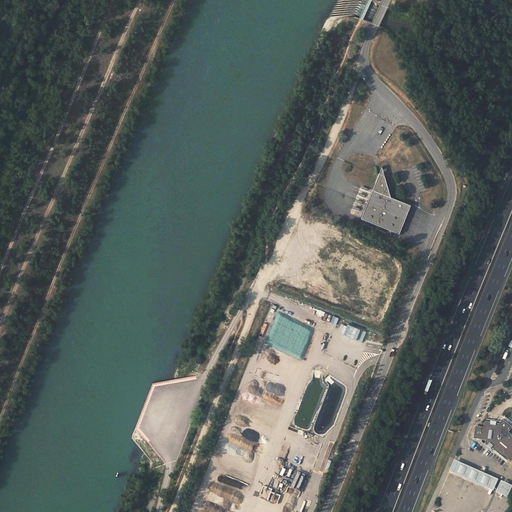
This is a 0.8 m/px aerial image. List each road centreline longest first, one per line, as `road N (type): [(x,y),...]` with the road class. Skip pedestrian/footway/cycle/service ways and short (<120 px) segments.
road 1 (unclassified): [(327,511),(450,198),(446,173),(413,120),(362,63),(386,0)]
road 2 (track): [(0,421),(173,0)]
road 3 (track): [(187,375),(336,34)]
road 4 (track): [(139,0),(0,327)]
road 5 (motorway): [(511,192),(385,511)]
road 6 (track): [(0,269),(112,0)]
road 7 (motorway): [(405,511),(511,241)]
road 8 (track): [(171,511),(259,293)]
road 9 (track): [(271,261),(362,63)]
road 10 (track): [(157,511),(205,376),(238,312)]
road 11 (unknown): [(311,354),(246,511)]
road 12 (unknown): [(356,375),(305,511)]
